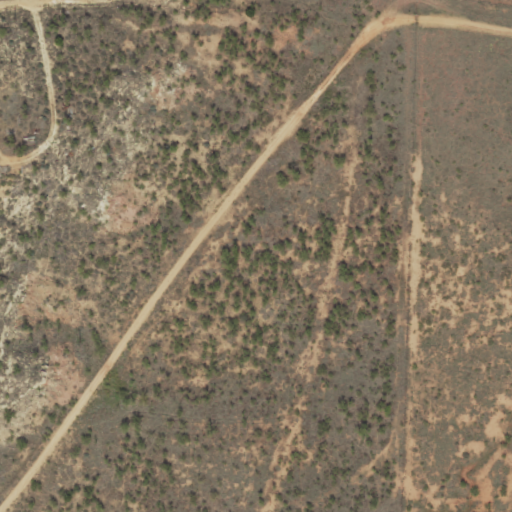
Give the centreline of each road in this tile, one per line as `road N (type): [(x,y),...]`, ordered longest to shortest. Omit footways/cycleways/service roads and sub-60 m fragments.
road 1 (track): [(0,37),(269,29),(299,75),(304,166),(279,343),(210,511)]
road 2 (track): [(511,71),(299,75),(0,433)]
